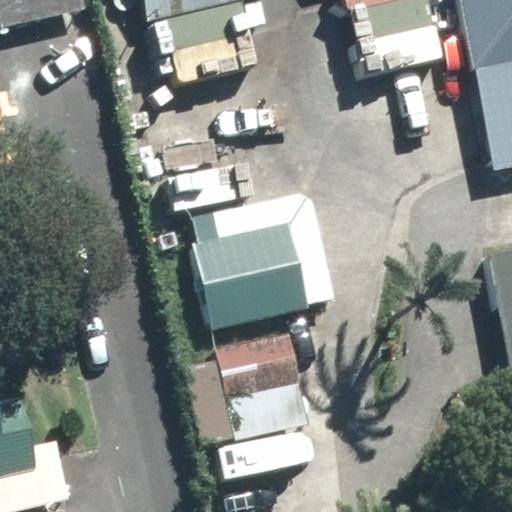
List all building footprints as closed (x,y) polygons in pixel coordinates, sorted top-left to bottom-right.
[(125,0),(132,29),(259,0),(125,0)] [(408,0),(323,0),(337,58),(418,39),(408,0)] [(511,0),(441,0),(458,87),(476,180),(511,173),(511,0)] [(235,172),(150,190),(157,228),(243,210),(235,172)] [(170,230),(198,339),(321,308),(294,199),(170,230)] [(511,254),(471,262),(494,384),(511,380),(511,254)] [(271,344),(199,360),(210,407),(282,391),(271,344)] [(212,410),(221,449),(294,433),(286,394),(212,410)] [(0,397),(0,487),(20,483),(0,397)]
